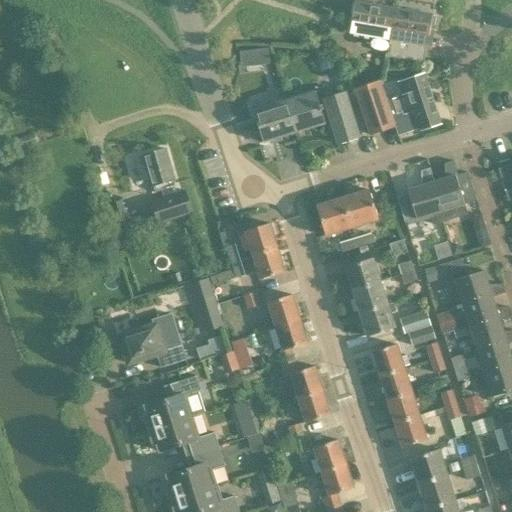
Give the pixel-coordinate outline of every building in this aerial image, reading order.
[(386,50),(394,10),(355,3),(351,29),(353,34),(381,39),(379,49),(386,50)] [(432,16),(394,10),(386,50),(385,57),(423,63),(425,47),(430,48),(433,30),(429,29),(432,16)] [(266,49),(253,50),(255,66),(268,64),(266,49)] [(402,114),(391,118),(394,128),(397,136),(418,129),(419,130),(439,124),(423,75),(397,83),(401,96),(407,94),(412,111),(402,114)] [(379,83),(355,90),(370,136),(394,128),(391,118),(386,101),(379,83)] [(330,122),(323,99),(317,101),(314,93),(253,111),(262,143),(330,122)] [(344,93),(323,99),(330,122),(337,145),(358,139),(344,93)] [(397,98),(386,101),(391,118),(402,114),(397,98)] [(164,149),(143,155),(145,160),(154,194),(162,191),(164,198),(175,195),(173,189),(176,188),(164,149)] [(434,182),(431,183),(439,212),(443,222),(467,214),(464,204),(475,200),(466,173),(457,176),(452,161),(445,163),(444,179),(434,182)] [(511,177),(511,165),(511,164),(497,169),(500,178),(511,177)] [(420,186),(406,191),(410,200),(414,213),(416,219),(429,215),(432,225),(443,222),(439,212),(431,183),(434,182),(430,169),(421,172),(420,186)] [(368,190),(342,199),(351,228),(377,220),(368,190)] [(192,213),(184,191),(175,195),(164,198),(151,203),(158,224),(192,213)] [(325,237),(351,228),(342,199),(316,207),(325,237)] [(121,200),(109,204),(122,243),(134,239),(121,200)] [(410,200),(398,204),(402,217),(414,213),(410,200)] [(244,232),(252,256),(276,249),(269,225),(244,232)] [(355,239),(358,247),(372,242),(370,234),(355,239)] [(343,252),(358,247),(355,239),(340,244),(343,252)] [(447,241),(434,245),(438,258),(451,254),(449,246),(447,241)] [(234,243),(225,247),(230,261),(239,258),(234,243)] [(276,249),(252,256),(259,280),(284,272),(276,249)] [(217,275),(210,278),(213,286),(219,283),(235,278),(245,275),(239,258),(230,261),(233,268),(218,273),(218,274),(217,275)] [(352,290),(379,282),(372,258),(344,267),(352,290)] [(461,259),(449,263),(452,275),(464,272),(461,259)] [(402,275),(413,271),(410,262),(399,266),(402,275)] [(416,280),(413,271),(402,275),(405,284),(416,280)] [(491,295),(492,298),(504,294),(501,286),(488,285),(483,271),(454,281),(462,304),(491,295)] [(207,281),(191,286),(206,331),(221,326),(207,281)] [(359,313),(387,304),(379,282),(352,290),(359,313)] [(247,309),(258,306),(255,292),(243,296),(247,309)] [(267,303),(275,327),(299,319),(292,295),(267,303)] [(498,318),(499,321),(511,317),(509,309),(495,308),(492,298),(491,295),(462,304),(469,327),(498,318)] [(395,328),(387,304),(359,313),(367,337),(395,328)] [(442,334),(454,331),(457,330),(451,311),(448,312),(436,315),(442,334)] [(121,340),(118,341),(121,353),(124,352),(128,364),(156,355),(161,368),(186,360),(171,314),(154,320),(156,325),(120,337),(121,340)] [(408,332),(430,325),(427,316),(401,324),(404,334),(408,332)] [(505,341),(507,345),(511,342),(511,331),(502,331),(499,321),(498,318),(469,327),(477,350),(505,341)] [(299,319),(275,327),(282,350),(276,352),(279,363),(293,359),(290,349),(307,344),(299,319)] [(434,339),(430,325),(408,332),(412,346),(434,339)] [(511,364),(511,354),(510,355),(507,345),(505,341),(477,350),(484,373),(511,364)] [(431,360),(440,357),(436,344),(426,347),(431,360)] [(372,352),(380,377),(404,369),(397,345),(372,352)] [(252,365),(249,357),(237,361),(240,369),(252,365)] [(444,370),(440,357),(431,360),(435,373),(444,370)] [(294,362),(280,366),(284,377),(290,375),(297,399),(322,391),(314,366),(297,372),(294,362)] [(511,364),(484,373),(492,397),(511,390),(511,364)] [(387,400),(412,392),(404,369),(380,377),(387,400)] [(149,430),(191,417),(205,412),(198,391),(201,391),(196,376),(169,385),(173,398),(145,406),(148,414),(144,415),(149,430)] [(446,407),(455,404),(451,390),(441,393),(446,407)] [(322,391),(297,399),(305,423),(330,416),(322,391)] [(395,424),(419,416),(412,392),(387,400),(395,424)] [(455,404),(446,407),(450,420),(460,417),(455,404)] [(480,406),(468,409),(470,416),(485,412),(483,405),(480,406)] [(511,409),(499,414),(503,426),(511,423),(511,409)] [(427,440),(419,416),(395,424),(402,448),(427,440)] [(197,438),(191,417),(149,430),(154,445),(157,444),(159,451),(188,443),(192,455),(218,446),(214,433),(197,438)] [(254,417),(238,422),(243,439),(247,438),(259,434),(254,417)] [(466,434),(460,417),(450,420),(455,438),(466,434)] [(501,427),(509,450),(511,449),(511,423),(503,426),(501,427)] [(300,425),(287,429),(291,442),(304,438),(300,425)] [(304,438),(291,442),(295,454),(308,450),(304,438)] [(313,448),(321,472),(346,465),(338,441),(313,448)] [(225,466),(218,446),(192,455),(195,467),(167,476),(170,484),(166,485),(171,499),(217,485),(212,470),(225,466)] [(439,450),(410,459),(418,485),(447,476),(439,450)] [(460,461),(463,470),(476,466),(473,457),(460,461)] [(346,465),(321,472),(328,496),(323,497),(327,507),(339,504),(336,494),(353,489),(346,465)] [(476,466),(463,470),(466,480),(479,476),(476,466)] [(447,476),(418,485),(426,510),(455,501),(447,476)] [(222,500),(217,485),(171,499),(174,511),(209,511),(210,511),(209,511),(239,511),(234,496),(222,500)] [(276,491),(264,495),(267,504),(280,500),(276,491)] [(455,501),(426,510),(426,511),(458,511),(464,510),(460,499),(455,501)]
